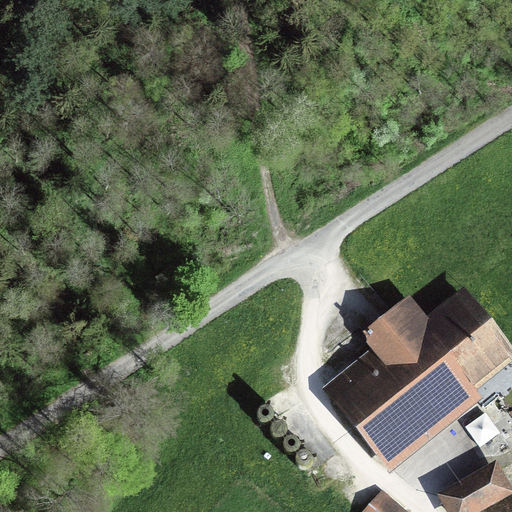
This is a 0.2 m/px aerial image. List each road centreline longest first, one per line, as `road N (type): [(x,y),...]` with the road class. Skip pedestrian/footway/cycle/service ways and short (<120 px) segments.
road 1 (unclassified): [(511,117),(0,449)]
road 2 (track): [(285,264),(237,0)]
